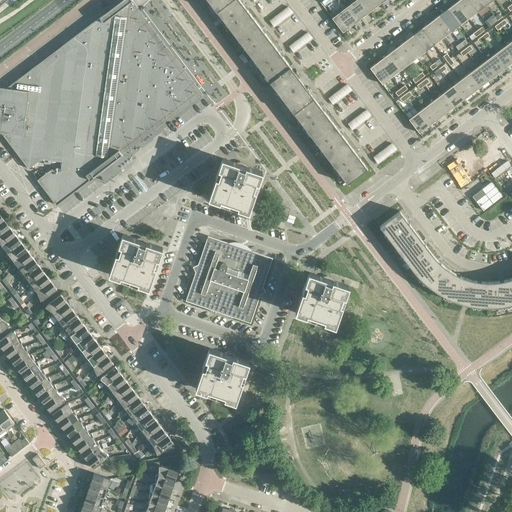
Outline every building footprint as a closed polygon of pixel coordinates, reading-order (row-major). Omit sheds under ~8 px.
[(138,9),(138,8),(132,0),(127,0),(127,7),(138,9)] [(207,0),(216,11),(221,18),(223,16),(231,27),(229,29),(239,41),(241,40),(244,44),(249,51),(247,52),(257,65),(259,63),(267,74),(265,75),(298,119),(300,118),(304,123),(308,129),(307,130),(316,143),(318,141),(323,148),(326,152),(324,154),(334,166),(336,165),(344,176),(342,177),(347,184),(367,168),(309,92),(312,90),(310,88),(309,88),(308,86),(306,87),(298,77),(300,75),(298,73),(296,70),(294,72),(239,0),(207,0)] [(355,0),(332,18),(343,32),(356,22),(357,23),(354,26),(357,30),(361,28),(362,29),(363,28),(362,26),(366,24),(362,20),(359,22),(358,21),(384,1),(385,2),(382,5),(385,9),(388,7),(389,8),(391,7),(390,5),(393,3),(390,0),(388,0),(387,1),(385,0),(355,0)] [(477,12),(468,0),(458,0),(456,2),(469,18),(477,12)] [(486,5),(481,0),(468,0),(477,12),(486,5)] [(469,18),(456,2),(451,6),(452,6),(448,9),(460,25),(469,18)] [(270,21),(274,26),(293,12),(288,7),(270,21)] [(460,25),(448,9),(445,12),(444,11),(439,15),(452,31),(460,25)] [(104,91),(114,16),(105,15),(87,28),(69,42),(72,44),(41,68),(38,65),(8,88),(0,87),(0,131),(2,132),(29,168),(41,159),(68,162),(67,173),(51,171),(38,180),(57,204),(75,191),(92,178),(95,158),(101,112),(92,111),(95,90),(104,91)] [(452,31),(439,15),(434,19),(434,20),(431,22),(443,38),(452,31)] [(125,28),(126,17),(120,17),(114,16),(104,91),(95,90),(92,111),(101,112),(95,158),(100,158),(106,159),(110,136),(113,114),(116,93),(119,73),(120,60),(122,50),(125,28)] [(136,19),(126,17),(125,28),(122,50),(120,60),(119,73),(116,93),(113,114),(110,136),(106,159),(123,145),(147,127),(153,122),(172,107),(192,92),(185,82),(170,63),(155,43),(136,19)] [(488,18),(484,21),(489,27),(493,24),(490,20),(488,18)] [(443,38),(431,22),(427,25),(427,24),(422,28),(434,44),(443,38)] [(434,44),(422,28),(417,32),(417,33),(414,35),(425,51),(434,44)] [(294,52),(312,38),(308,32),(289,46),(294,52)] [(425,51),(414,35),(410,38),(410,37),(405,41),(417,58),(425,51)] [(417,58),(405,41),(399,45),(400,46),(396,49),(408,64),(417,58)] [(511,61),(511,57),(504,47),(495,53),(506,67),(511,63),(510,63),(511,61)] [(408,64),(396,49),(393,51),(392,51),(387,54),(400,71),(408,64)] [(506,67),(495,53),(487,60),(497,73),(500,70),(501,71),(506,67)] [(400,71),(387,54),(382,58),(383,59),(379,62),(391,77),(400,71)] [(497,73),(487,60),(478,67),(488,80),(494,76),(493,76),(497,73)] [(391,77),(379,62),(376,64),(375,64),(370,68),(382,84),(391,77)] [(488,80),(478,67),(469,73),(479,86),(483,83),(483,84),(488,80)] [(479,86),(469,73),(461,80),(471,93),(476,90),(476,89),(479,86)] [(471,93),(461,80),(452,86),(462,99),(466,97),(471,93)] [(329,98),(333,104),(351,90),(347,84),(329,98)] [(462,99),(452,86),(444,93),(454,106),(459,103),(459,102),(462,99)] [(454,106),(444,93),(435,99),(445,112),(448,110),(449,110),(454,106)] [(445,112),(435,99),(426,106),(437,119),(442,116),(441,115),(445,112)] [(437,119),(426,106),(418,112),(428,125),(431,123),(432,123),(437,119)] [(352,129),(371,115),(366,110),(348,124),(352,129)] [(428,125),(418,112),(409,119),(419,133),(425,129),(424,128),(428,125)] [(378,163),(396,149),(392,143),(374,157),(375,159),(375,160),(376,161),(378,163)] [(237,208),(249,212),(258,184),(255,183),(258,176),(261,176),(262,172),(246,166),(245,169),(238,167),(239,164),(222,158),(221,163),(224,164),(221,171),(218,170),(209,198),(222,203),(223,200),(237,205),(237,208)] [(279,218),(286,220),(290,208),(283,206),(279,218)] [(379,226),(385,233),(387,232),(393,239),(390,241),(401,254),(403,253),(409,260),(406,262),(412,269),(419,277),(421,275),(427,281),(425,283),(434,290),(443,295),(444,293),(452,297),(451,299),(462,303),(470,305),(476,306),(480,307),(491,307),(501,306),(501,303),(510,302),(510,305),(511,304),(511,277),(504,280),(499,281),(490,282),(481,281),(476,281),(469,279),(460,276),(456,274),(448,269),(441,263),(438,260),(432,253),(399,211),(379,226)] [(0,235),(10,228),(4,220),(0,223),(0,235)] [(16,235),(10,228),(0,235),(0,244),(2,246),(16,235)] [(137,283),(149,287),(158,260),(155,259),(158,251),(161,252),(162,247),(146,242),(145,245),(138,242),(139,239),(123,234),(121,238),(124,239),(121,247),(118,246),(109,274),(122,278),(123,275),(138,280),(137,283)] [(22,243),(16,235),(2,246),(0,248),(8,253),(8,254),(22,243)] [(208,236),(198,264),(193,267),(195,272),(195,274),(186,300),(186,301),(250,323),(251,322),(260,294),(265,292),(263,287),(273,258),(272,258),(246,249),(234,245),(208,236)] [(28,250),(22,243),(8,254),(8,253),(6,255),(13,261),(14,261),(28,250)] [(33,258),(28,250),(14,261),(13,261),(12,263),(19,269),(33,258)] [(39,266),(33,258),(19,269),(18,271),(25,276),(39,266)] [(45,273),(39,266),(25,276),(23,278),(31,284),(45,273)] [(323,321),(335,326),(345,298),(342,297),(344,289),(347,290),(349,286),(333,280),(332,283),(324,280),(325,278),(309,272),(307,277),(310,278),(307,285),(305,284),(295,312),(308,316),(309,314),(324,319),(323,321)] [(51,281),(45,273),(31,284),(29,286),(37,292),(51,281)] [(57,289),(51,281),(37,292),(40,301),(43,299),(57,289)] [(45,307),(52,313),(53,313),(67,302),(61,294),(47,304),(45,307)] [(73,310),(67,302),(53,313),(52,313),(51,315),(58,320),(73,310)] [(78,317),(73,310),(58,320),(57,322),(64,328),(78,317)] [(84,325),(78,317),(64,328),(59,335),(66,340),(69,338),(68,337),(70,335),(70,336),(84,325)] [(9,324),(2,318),(0,319),(0,332),(7,327),(9,324)] [(90,333),(84,325),(70,336),(70,335),(68,337),(69,338),(76,343),(90,333)] [(0,340),(0,345),(4,350),(18,339),(14,331),(11,332),(0,340)] [(96,340),(90,333),(76,343),(74,345),(81,351),(82,351),(96,340)] [(20,338),(18,339),(4,350),(9,358),(24,347),(23,347),(20,338)] [(102,348),(96,340),(82,351),(81,351),(80,353),(87,358),(88,359),(102,348)] [(26,346),(23,347),(24,347),(9,358),(15,365),(29,355),(29,354),(26,346)] [(107,356),(102,348),(88,359),(87,358),(86,360),(93,366),(107,356)] [(223,397),(235,401),(245,374),(242,373),(245,365),(247,366),(249,361),(233,356),(232,359),(224,356),(225,353),(209,348),(208,352),(210,353),(208,361),(205,360),(196,388),(209,392),(210,389),(224,394),(223,397)] [(32,354),(29,354),(29,355),(15,365),(21,373),(35,362),(32,354)] [(113,364),(107,356),(93,366),(97,375),(100,374),(113,364)] [(37,361),(35,362),(21,373),(27,381),(41,370),(37,361)] [(121,374),(115,366),(102,376),(99,379),(107,384),(121,374)] [(43,369),(41,370),(27,381),(33,388),(47,378),(47,377),(43,369)] [(127,381),(121,374),(107,384),(105,386),(113,392),(127,381)] [(49,376),(47,377),(47,378),(33,388),(38,396),(53,385),(52,385),(49,376)] [(133,389),(127,381),(113,392),(111,394),(118,400),(119,400),(133,389)] [(55,384),(52,385),(53,385),(38,396),(44,404),(58,393),(55,384)] [(138,397),(133,389),(119,400),(118,400),(117,402),(124,407),(138,397)] [(66,399),(58,393),(44,404),(50,412),(64,401),(66,399)] [(144,404),(138,397),(124,407),(123,409),(130,415),(144,404)] [(72,411),(68,402),(65,403),(52,414),(58,422),(72,411)] [(150,412),(144,404),(130,415),(128,417),(136,423),(150,412)] [(14,423),(4,409),(0,411),(0,422),(5,430),(14,423)] [(74,410),(72,411),(58,422),(64,429),(78,419),(78,418),(74,410)] [(156,420),(150,412),(136,423),(134,424),(142,430),(156,420)] [(80,417),(78,418),(78,419),(64,429),(70,437),(84,426),(80,417)] [(162,427),(156,420),(142,430),(140,432),(147,438),(148,438),(162,427)] [(86,425),(84,426),(70,437),(75,445),(90,434),(89,434),(86,425)] [(167,435),(162,427),(148,438),(147,438),(146,440),(153,446),(167,435)] [(92,433),(89,434),(90,434),(75,445),(81,452),(95,442),(95,441),(92,433)] [(176,446),(167,435),(153,446),(157,454),(160,453),(166,449),(168,452),(176,446)] [(18,439),(14,442),(20,450),(29,443),(25,437),(20,441),(18,439)] [(97,440),(95,441),(95,442),(81,452),(87,460),(101,449),(97,440)] [(10,442),(4,447),(12,456),(20,450),(14,442),(11,444),(10,442)] [(109,455),(101,449),(87,460),(93,468),(107,458),(109,455)] [(139,459),(145,455),(140,449),(137,451),(134,453),(139,459)] [(32,458),(32,459),(40,468),(45,464),(38,454),(32,458)] [(159,465),(158,475),(175,481),(180,467),(174,465),(173,469),(162,466),(159,465)] [(110,478),(94,473),(91,482),(107,488),(113,480),(110,478)] [(156,474),(155,484),(172,490),(175,481),(158,475),(156,474)] [(107,488),(91,482),(87,491),(104,497),(109,489),(107,488)] [(153,484),(152,493),(169,499),(172,490),(155,484),(153,484)] [(104,497),(87,491),(84,500),(101,506),(106,498),(104,497)] [(149,493),(149,502),(166,508),(169,499),(152,493),(149,493)] [(101,506),(84,500),(81,509),(88,511),(100,511),(103,507),(101,506)] [(146,502),(146,511),(148,511),(164,511),(166,508),(149,502),(146,502)]
